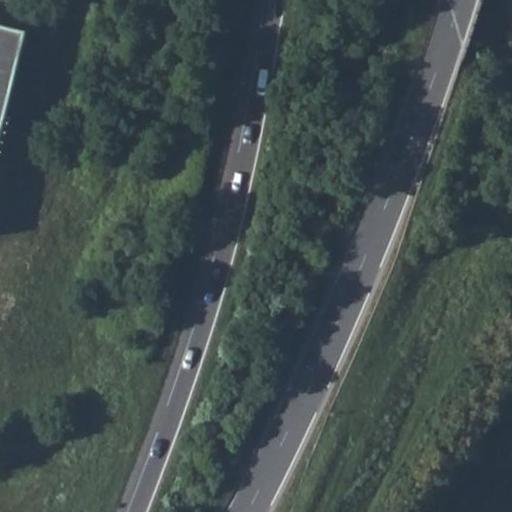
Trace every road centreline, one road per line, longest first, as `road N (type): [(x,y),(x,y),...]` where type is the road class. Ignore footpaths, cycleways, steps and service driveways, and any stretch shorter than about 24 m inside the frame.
road 1 (trunk): [(246,511),(389,208),(460,0)]
road 2 (trunk): [(273,0),(223,251),(135,511)]
